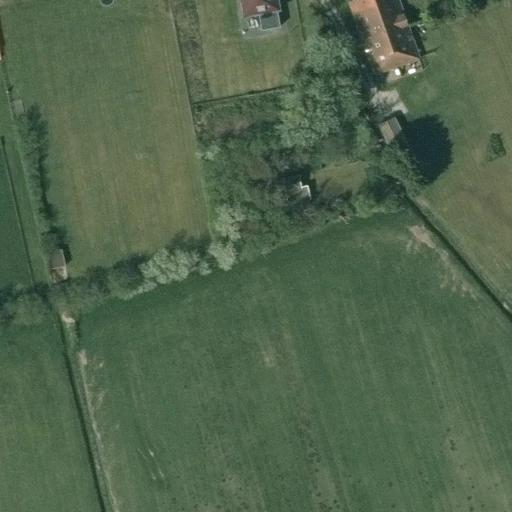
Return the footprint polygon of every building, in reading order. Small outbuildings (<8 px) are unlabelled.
[(277,10),(274,0),(241,0),(244,15),(258,13),(261,31),(280,28),(276,10),(277,10)] [(352,0),(348,1),(374,75),(420,59),(412,37),(399,0),(352,0)] [(22,31),(1,34),(5,57),(25,54),(22,31)] [(407,146),(393,117),(376,125),(391,154),(407,146)] [(299,187),(296,175),(280,179),(285,198),(289,198),(290,203),(308,199),(305,185),(299,187)] [(63,245),(47,248),(50,265),(67,263),(63,245)]
